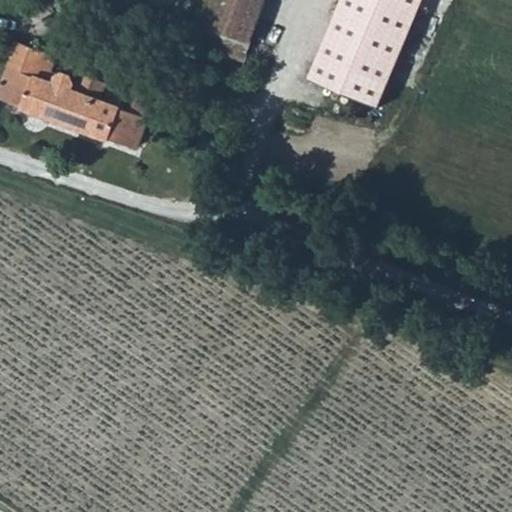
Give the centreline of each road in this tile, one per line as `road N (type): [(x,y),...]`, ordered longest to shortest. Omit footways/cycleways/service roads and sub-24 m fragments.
road 1 (residential): [(0,153),(183,211),(225,211),(511,313)]
road 2 (track): [(307,0),(225,211)]
